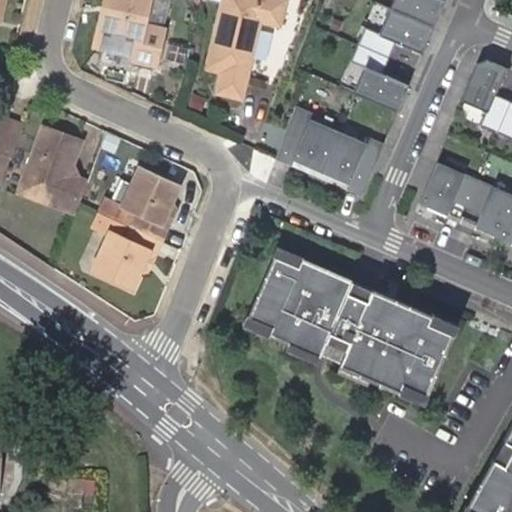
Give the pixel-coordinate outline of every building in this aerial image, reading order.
[(113,7),(103,49),(139,58),(137,63),(157,68),(165,33),(146,28),(152,0),(108,0),(107,5),(113,7)] [(252,83),(265,27),(285,32),(292,4),(274,0),(233,0),(232,7),(226,6),(210,73),(227,76),(222,97),(247,103),(252,83)] [(443,0),(394,0),(389,12),(430,30),(443,0)] [(97,47),(103,49),(113,7),(107,5),(97,47)] [(411,74),(430,30),(389,12),(376,40),(362,35),(355,50),(411,74)] [(394,114),(411,74),(355,50),(349,65),(363,71),(352,97),(394,114)] [(494,136),(508,105),(492,98),(503,72),(483,63),(472,67),(456,104),(483,115),(477,129),(494,136)] [(511,106),(508,105),(494,136),(509,142),(511,135),(511,106)] [(295,108),(274,161),(290,168),(292,164),(321,176),(338,134),(310,122),(313,115),(295,108)] [(0,182),(22,128),(5,121),(3,127),(0,125),(0,182)] [(20,192),(76,214),(79,206),(88,184),(74,178),(71,169),(81,142),(44,127),(20,192)] [(338,134),(321,176),(347,186),(345,190),(360,197),(382,144),(368,138),(365,145),(338,134)] [(415,212),(442,224),(450,205),(464,211),(475,184),(434,167),(415,212)] [(132,230),(161,244),(168,228),(160,225),(168,208),(177,189),(139,172),(122,208),(138,216),(132,230)] [(511,213),(511,199),(475,184),(464,211),(479,217),(470,237),(497,248),(511,213)] [(175,211),(168,208),(160,225),(168,228),(175,211)] [(511,213),(497,248),(511,254),(511,213)] [(155,259),(161,244),(132,230),(126,243),(109,236),(91,273),(130,291),(139,272),(147,255),(155,259)] [(453,319),(276,248),(245,323),(422,395),(453,319)] [(147,255),(139,272),(147,276),(155,259),(147,255)] [(511,511),(511,426),(463,511),(511,511)]
